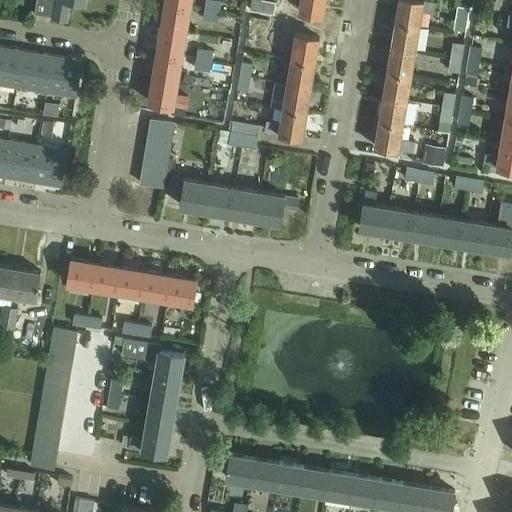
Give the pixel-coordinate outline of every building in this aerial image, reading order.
[(86,3),(87,0),(37,0),(35,12),(53,15),(52,17),(67,20),(71,1),(86,3)] [(206,0),(205,8),(220,10),(221,0),(206,0)] [(274,14),(277,1),(267,0),(252,0),(250,10),(274,14)] [(287,0),(286,8),(300,10),(300,11),(324,15),(326,0),(287,0)] [(400,0),(397,20),(420,24),(423,11),(437,13),(439,3),(424,1),(424,0),(400,0)] [(166,7),(162,28),(186,32),(190,12),(191,6),(167,2),(166,7)] [(467,32),(471,7),(458,5),(454,30),(467,32)] [(218,21),(220,10),(205,8),(204,18),(218,21)] [(392,46),(416,50),(420,29),(420,24),(397,20),(396,25),(392,46)] [(162,32),(159,51),(182,55),(186,36),(186,32),(162,28),(162,32)] [(282,31),(281,42),(294,44),(292,59),(316,63),(320,37),(296,33),(282,31)] [(451,56),(462,58),(463,57),(465,44),(453,42),(451,54),(451,56)] [(472,45),(469,60),(480,62),(483,47),(472,45)] [(0,82),(18,85),(24,50),(0,46),(0,82)] [(391,53),(388,71),(412,75),(415,56),(416,50),(392,46),(391,53)] [(197,58),(212,60),(213,50),(198,47),(197,58)] [(48,90),(54,55),(24,50),(18,85),(48,90)] [(158,57),(154,76),(178,80),(181,61),(182,55),(159,51),(158,57)] [(54,55),(48,90),(77,95),(82,60),(54,55)] [(451,56),(449,70),(460,72),(462,58),(451,56)] [(210,71),(212,60),(197,58),(195,68),(210,71)] [(292,59),(288,82),(312,86),(316,63),(292,59)] [(469,63),(465,84),(476,86),(480,65),(480,62),(469,60),(469,63)] [(240,74),(251,76),(253,62),(242,61),(240,74)] [(387,79),(384,96),(408,100),(411,83),(412,75),(388,71),(387,79)] [(249,91),(251,76),(240,74),(238,89),(249,91)] [(154,81),(150,102),(172,105),(174,106),(174,105),(186,107),(187,107),(189,97),(176,95),(178,85),(178,80),(154,76),(154,81)] [(288,82),(284,108),(308,112),(312,88),(312,86),(288,82)] [(445,91),(442,105),(454,107),(457,93),(456,93),(445,91)] [(461,107),(461,109),(472,111),(472,109),(474,96),(463,94),(461,107)] [(383,101),(380,120),(404,125),(407,105),(408,100),(384,96),(383,101)] [(46,101),(44,113),(59,115),(61,103),(46,101)] [(441,111),(438,130),(450,132),(454,112),(454,107),(442,105),(441,111)] [(268,120),(266,130),(279,133),(303,137),(308,113),(308,112),(284,108),(283,109),(281,122),(268,120)] [(461,109),(459,122),(470,124),(472,111),(461,109)] [(1,117),(0,124),(0,126),(11,128),(12,119),(1,117)] [(150,129),(150,130),(173,134),(175,122),(152,118),(150,129)] [(45,120),(43,134),(53,135),(55,122),(45,120)] [(243,145),(247,122),(234,120),(232,130),(231,130),(229,143),(243,145)] [(379,123),(376,145),(399,150),(399,149),(414,151),(416,141),(401,139),(403,127),(404,125),(380,120),(379,123)] [(511,145),(511,122),(506,121),(502,144),(511,145)] [(247,122),(243,145),(257,148),(259,135),(258,135),(260,124),(247,122)] [(150,130),(147,143),(171,147),(173,134),(150,130)] [(458,135),(456,143),(463,145),(464,136),(458,135)] [(0,173),(4,174),(10,139),(0,137),(0,173)] [(34,180),(41,145),(10,139),(4,174),(34,180)] [(147,143),(145,155),(169,159),(169,156),(171,147),(147,143)] [(444,165),(446,154),(447,147),(427,143),(423,162),(444,165)] [(511,169),(511,145),(502,144),(500,156),(486,153),(484,164),(498,166),(498,167),(511,169)] [(41,145),(34,180),(61,184),(66,149),(41,145)] [(145,157),(143,168),(166,173),(167,169),(169,159),(145,155),(145,157)] [(367,163),(365,174),(374,176),(375,165),(367,163)] [(408,166),(406,178),(420,180),(422,169),(408,166)] [(141,181),(141,182),(164,186),(166,173),(143,168),(141,181)] [(422,169),(420,180),(424,181),(435,183),(436,172),(426,170),(422,169)] [(469,189),(470,178),(457,175),(455,187),(469,189)] [(173,176),(171,188),(184,190),(182,205),(208,210),(213,183),(186,178),(186,179),(173,176)] [(470,178),(469,189),(483,192),(485,180),(470,178)] [(213,183),(208,210),(210,210),(231,214),(236,186),(215,183),(213,183)] [(236,186),(231,214),(234,214),(257,218),(261,191),(238,187),(236,186)] [(364,202),(360,227),(386,231),(389,206),(376,204),(378,190),(367,189),(365,202),(364,202)] [(261,191),(257,218),(259,218),(281,222),(284,207),(297,209),(299,198),(286,196),(286,195),(263,191),(261,191)] [(488,223),(484,247),(487,247),(511,251),(511,241),(511,201),(502,200),(498,222),(498,224),(490,223),(488,223)] [(389,206),(386,231),(387,231),(411,235),(415,211),(392,207),(389,206)] [(415,211),(411,235),(413,235),(436,239),(439,215),(417,211),(415,211)] [(439,215),(436,239),(437,239),(461,243),(464,219),(440,215),(439,215)] [(464,219),(461,243),(462,243),(484,247),(488,223),(464,219)] [(92,286),(98,261),(73,257),(69,282),(92,286)] [(118,290),(121,265),(98,261),(92,286),(118,290)] [(0,292),(13,295),(18,267),(0,263),(0,292)] [(143,294),(147,269),(121,265),(118,290),(143,294)] [(18,267),(13,295),(38,298),(42,271),(18,267)] [(169,298),(172,274),(147,269),(143,294),(169,298)] [(172,274),(169,298),(182,300),(180,314),(191,316),(193,302),(194,302),(198,278),(172,274)] [(0,325),(16,329),(19,307),(3,305),(0,324),(0,325)] [(87,325),(89,315),(76,313),(74,323),(87,325)] [(89,315),(87,325),(101,327),(103,317),(89,315)] [(137,333),(139,322),(125,320),(123,331),(137,333)] [(139,322),(137,333),(151,335),(153,324),(139,322)] [(56,468),(56,467),(79,330),(55,327),(32,464),(56,468)] [(156,376),(180,379),(184,353),(162,349),(163,343),(125,337),(123,354),(159,360),(156,376)] [(175,406),(180,379),(156,376),(152,401),(175,406)] [(113,392),(124,394),(126,380),(115,378),(113,392)] [(122,408),(124,394),(113,392),(111,406),(122,408)] [(172,428),(175,406),(152,401),(148,424),(172,428)] [(167,454),(172,428),(148,424),(145,438),(131,436),(129,446),(143,449),(167,454)] [(253,481),(256,457),(231,453),(227,477),(253,481)] [(278,486),(282,461),(256,457),(253,481),(278,486)] [(302,489),(307,465),(282,461),(278,486),(302,489)] [(325,493),(330,469),(307,465),(302,489),(325,493)] [(21,476),(22,468),(9,466),(7,474),(21,476)] [(22,468),(21,476),(35,479),(36,471),(22,468)] [(347,497),(351,473),(330,469),(325,493),(347,497)] [(374,501),(378,477),(351,473),(347,497),(374,501)] [(72,485),(73,477),(60,475),(58,483),(72,485)] [(401,506),(405,481),(378,477),(374,501),(401,506)] [(428,510),(432,486),(405,481),(401,506),(428,510)] [(432,486),(428,510),(439,511),(451,511),(455,490),(432,486)] [(0,511),(15,511),(16,504),(0,501),(0,511)]
